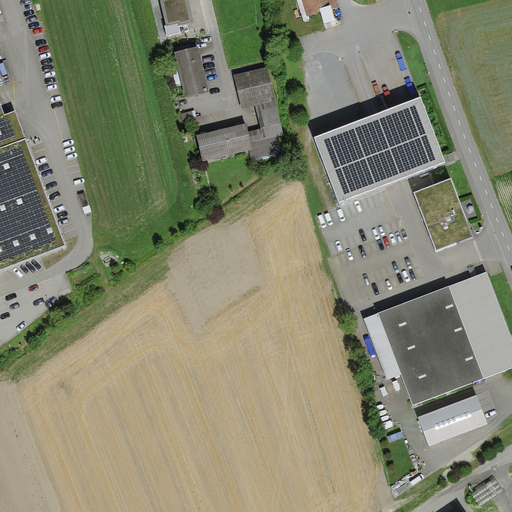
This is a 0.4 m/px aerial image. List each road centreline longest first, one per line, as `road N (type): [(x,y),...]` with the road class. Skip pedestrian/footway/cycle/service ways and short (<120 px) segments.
road 1 (tertiary): [(415,0),(511,262)]
road 2 (unknown): [(506,403),(472,440),(443,450),(414,447),(405,421),(417,411),(487,385),(502,396)]
